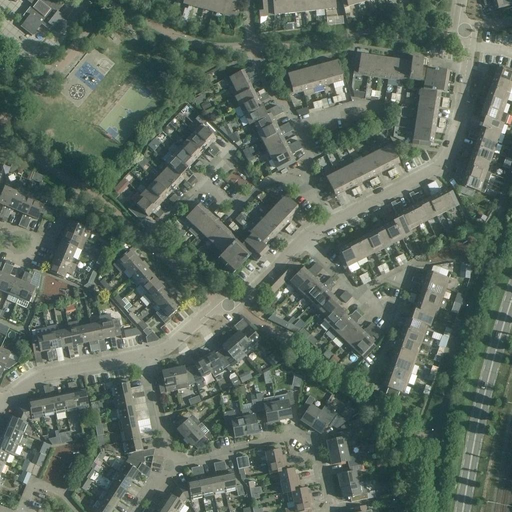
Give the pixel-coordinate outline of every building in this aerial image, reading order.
[(13,0),(16,3),(18,0),(26,0),(32,4),(22,17),(26,20),(21,27),(32,36),(42,25),(50,32),(53,28),(60,33),(69,21),(58,12),(67,0),(13,0)] [(202,10),(205,0),(194,0),(193,7),(202,10)] [(205,0),(202,10),(212,13),(215,0),(205,0)] [(222,16),(226,0),(215,0),(212,13),(222,16)] [(237,0),(226,0),(222,16),(237,20),(238,14),(234,13),(237,0)] [(274,16),(272,0),(261,0),(263,11),(259,12),(260,18),(274,16)] [(272,0),(274,16),(284,15),(282,0),(272,0)] [(294,14),(292,0),(282,0),(284,15),(294,14)] [(292,0),(294,14),(305,13),(303,0),(292,0)] [(315,12),(313,0),(303,0),(305,13),(315,12)] [(313,0),(315,12),(325,10),(323,0),(313,0)] [(323,0),(325,10),(335,9),(334,0),(323,0)] [(358,5),(356,0),(345,0),(346,1),(342,3),(344,8),(358,5)] [(511,0),(493,0),(491,1),(494,11),(511,6),(511,0)] [(353,75),(368,77),(371,57),(361,55),(358,70),(354,69),(353,75)] [(368,77),(378,79),(381,59),(371,57),(368,77)] [(412,58),(411,64),(408,81),(424,84),(423,91),(441,94),(448,95),(451,74),(426,70),(428,61),(412,58)] [(378,79),(388,80),(391,60),(381,59),(378,79)] [(388,80),(398,82),(401,62),(391,60),(388,80)] [(327,65),(332,84),(343,81),(337,62),(327,65)] [(408,83),(408,81),(411,64),(401,62),(398,82),(408,83)] [(332,84),(327,65),(317,68),(322,87),(332,84)] [(499,80),(511,85),(511,70),(499,66),(498,69),(496,68),(493,78),(499,80)] [(322,87),(317,68),(307,71),(313,90),(322,87)] [(225,80),(230,89),(248,80),(243,71),(225,80)] [(313,90),(307,71),(297,73),(303,93),(313,90)] [(303,93),(297,73),(287,76),(291,90),(287,91),(288,97),(303,93)] [(511,85),(499,80),(493,78),(492,80),(489,88),(509,95),(509,94),(511,94),(511,85)] [(253,89),(248,80),(230,89),(235,98),(253,89)] [(486,98),(506,104),(509,95),(489,88),(486,98)] [(239,107),(257,98),(253,89),(235,98),(229,101),(234,110),(239,107)] [(374,101),(375,98),(376,92),(371,91),(371,90),(366,89),(364,99),(374,101)] [(419,101),(439,104),(441,94),(423,91),(421,91),(419,101)] [(196,106),(206,101),(203,95),(193,100),(196,106)] [(244,117),(262,107),(257,98),(239,107),(244,117)] [(483,107),(502,114),(506,104),(486,98),(483,107)] [(418,111),(438,114),(439,104),(419,101),(418,111)] [(203,111),(208,108),(206,102),(200,105),(203,111)] [(249,126),(253,124),(266,117),(262,107),(244,117),(249,126)] [(484,119),(499,124),(503,125),(505,126),(508,116),(502,114),(483,107),(479,117),(484,119)] [(416,121),(436,124),(438,114),(418,111),(416,121)] [(258,133),(276,124),(271,114),(266,117),(253,124),(258,133)] [(408,124),(409,117),(396,115),(395,122),(408,124)] [(480,128),(500,135),(503,125),(499,124),(484,119),(480,128)] [(415,131),(435,134),(436,124),(416,121),(415,131)] [(469,135),(474,137),(476,132),(478,127),(469,123),(467,129),(470,130),(469,135)] [(262,142),(280,133),(276,124),(258,133),(262,142)] [(208,147),(216,139),(201,125),(194,133),(208,147)] [(477,138),(496,145),(500,135),(480,128),(477,138)] [(435,134),(415,131),(412,145),(418,146),(419,142),(433,144),(435,134)] [(187,141),(201,154),(208,147),(194,133),(187,141)] [(267,151),(285,142),(280,133),(262,142),(267,151)] [(154,138),(150,142),(156,148),(160,143),(154,138)] [(473,148),(493,154),(496,145),(477,138),(473,148)] [(180,148),(194,161),(201,154),(187,141),(180,148)] [(272,160),(290,151),(285,142),(267,151),(272,160)] [(381,152),(390,170),(399,165),(390,147),(381,152)] [(194,161),(180,148),(173,155),(187,169),(194,161)] [(470,157),(490,164),(493,154),(473,148),(470,157)] [(162,159),(169,166),(190,186),(193,183),(195,185),(199,181),(193,175),(189,179),(186,176),(186,175),(184,173),(187,169),(173,155),(169,151),(162,159)] [(290,151),(272,160),(277,170),(294,160),(290,151)] [(390,170),(381,152),(372,156),(381,174),(390,170)] [(381,174),(372,156),(363,161),(372,179),(381,174)] [(486,173),(490,164),(470,157),(467,166),(486,173)] [(141,160),(141,161),(140,162),(138,164),(142,168),(148,162),(144,158),(141,160)] [(372,179),(363,161),(354,166),(363,183),(372,179)] [(190,186),(169,166),(162,173),(177,187),(183,180),(186,182),(183,185),(187,189),(189,186),(190,186)] [(363,183),(354,166),(345,170),(354,188),(363,183)] [(467,167),(463,176),(483,183),(486,174),(486,173),(467,166),(467,167)] [(228,168),(224,168),(225,176),(232,176),(232,189),(241,188),(240,171),(229,172),(228,168)] [(354,188),(345,170),(336,175),(345,193),(354,188)] [(155,181),(169,195),(177,187),(162,173),(155,181)] [(455,173),(455,174),(454,177),(458,179),(458,180),(461,181),(460,186),(475,191),(479,192),(479,193),(483,194),(487,184),(483,183),(463,176),(460,175),(455,173)] [(248,189),(254,186),(249,175),(243,178),(248,189)] [(335,197),(345,193),(336,175),(322,181),(325,186),(329,184),(335,197)] [(124,190),(128,186),(124,181),(120,186),(124,190)] [(148,188),(163,202),(169,195),(155,181),(148,188)] [(12,210),(18,212),(27,190),(17,186),(15,192),(8,208),(4,217),(8,219),(12,210)] [(0,219),(3,220),(4,217),(8,208),(15,192),(5,188),(0,198),(0,204),(4,206),(0,214),(0,219)] [(163,202),(148,188),(141,196),(162,215),(164,212),(158,207),(163,202)] [(23,228),(28,216),(37,194),(27,190),(18,212),(24,214),(18,227),(23,228)] [(436,195),(446,213),(455,208),(455,207),(447,193),(446,190),(436,195)] [(451,191),(447,193),(455,207),(458,206),(451,191)] [(32,218),(38,221),(47,198),(37,194),(28,216),(23,228),(27,230),(32,218)] [(279,204),(293,218),(301,211),(290,201),(293,198),(289,194),(279,204)] [(427,200),(436,218),(446,213),(436,195),(427,200)] [(148,217),(152,213),(159,219),(162,215),(141,196),(134,203),(134,204),(128,210),(141,223),(147,216),(148,217)] [(418,205),(427,223),(436,218),(427,200),(418,205)] [(183,216),(194,226),(208,211),(200,204),(191,214),(187,211),(183,216)] [(271,211),(286,226),(293,218),(279,204),(271,211)] [(409,209),(418,227),(427,223),(418,205),(409,209)] [(54,210),(44,206),(41,214),(51,218),(54,210)] [(400,214),(402,218),(409,232),(418,227),(409,209),(400,214)] [(201,233),(215,218),(208,211),(194,226),(201,233)] [(264,219),(279,233),(286,226),(271,211),(264,219)] [(208,240),(222,225),(215,218),(201,233),(208,240)] [(393,223),(402,241),(411,236),(409,232),(402,218),(393,223)] [(257,226),(272,240),(279,233),(264,219),(257,226)] [(70,222),(65,233),(86,242),(91,229),(85,226),(84,228),(70,222)] [(443,230),(446,236),(455,232),(450,222),(447,223),(449,227),(443,230)] [(384,227),(393,245),(402,241),(393,223),(384,227)] [(215,247),(230,232),(222,225),(208,240),(215,247)] [(272,240),(257,226),(250,234),(252,236),(264,248),(272,240)] [(374,232),(384,250),(393,245),(384,227),(374,232)] [(181,230),(176,235),(180,239),(185,234),(181,230)] [(230,232),(215,247),(223,254),(235,242),(237,240),(230,232)] [(366,237),(375,255),(384,250),(374,232),(366,237)] [(61,242),(77,249),(77,248),(82,251),(86,242),(65,233),(61,242)] [(264,248),(252,236),(241,247),(235,242),(223,254),(218,260),(233,274),(251,257),(257,263),(268,251),(264,248)] [(357,241),(366,259),(375,255),(366,237),(357,241)] [(347,246),(356,264),(366,259),(357,241),(347,246)] [(57,252),(72,259),(77,249),(61,242),(57,252)] [(356,264),(347,246),(338,251),(347,269),(356,264)] [(126,269),(138,259),(132,252),(134,250),(133,248),(113,266),(120,273),(125,269),(126,269)] [(52,262),(74,271),(76,265),(71,263),(72,259),(57,252),(52,262)] [(138,259),(126,269),(133,278),(145,267),(138,259)] [(74,271),(52,262),(48,272),(64,279),(66,273),(72,276),(74,271)] [(295,291),(319,266),(316,263),(309,270),(307,271),(303,267),(288,284),(295,291)] [(380,266),(383,272),(385,274),(388,272),(387,269),(385,264),(380,266)] [(470,267),(460,265),(460,278),(469,278),(470,267)] [(303,298),(318,282),(315,279),(316,276),(322,269),(319,266),(295,291),(303,298)] [(140,285),(152,275),(145,267),(133,278),(140,285)] [(274,283),(280,288),(294,273),(288,268),(274,283)] [(424,282),(446,290),(449,280),(428,272),(424,282)] [(152,275),(140,285),(147,294),(159,283),(152,275)] [(5,276),(0,288),(0,291),(9,295),(15,280),(5,276)] [(310,305),(332,283),(331,282),(333,280),(331,277),(324,284),(323,284),(322,285),(318,282),(303,298),(310,305)] [(15,280),(9,295),(19,299),(25,284),(15,280)] [(446,290),(424,282),(421,292),(442,299),(446,290)] [(159,283),(147,294),(144,296),(151,304),(166,291),(159,283)] [(280,288),(274,283),(266,292),(271,297),(280,288)] [(318,312),(333,296),(329,292),(331,291),(331,290),(335,286),(332,283),(310,305),(318,312)] [(25,284),(19,299),(29,304),(36,289),(25,284)] [(161,310),(173,299),(166,291),(151,304),(150,305),(153,309),(157,305),(161,310)] [(342,301),(349,294),(345,291),(339,298),(342,301)] [(442,299),(421,292),(417,302),(439,309),(442,299)] [(349,294),(342,301),(345,304),(352,297),(349,294)] [(454,303),(460,305),(464,296),(457,294),(454,303)] [(323,321),(341,303),(333,296),(318,312),(325,319),(323,321)] [(173,299),(161,310),(165,314),(160,319),(165,325),(170,320),(168,318),(181,308),(173,299)] [(122,301),(119,304),(123,309),(127,306),(122,301)] [(439,309),(417,302),(414,311),(433,318),(435,319),(439,309)] [(329,330),(345,314),(338,307),(341,303),(323,321),(331,328),(329,330)] [(76,311),(74,304),(65,306),(66,312),(66,313),(76,311)] [(19,311),(16,317),(22,320),(25,314),(19,311)] [(337,337),(358,314),(355,311),(351,316),(349,316),(348,317),(345,314),(329,330),(337,337)] [(433,318),(414,311),(411,321),(407,319),(406,320),(428,327),(430,328),(433,318)] [(133,320),(137,317),(132,312),(128,316),(133,320)] [(358,323),(358,321),(361,317),(358,314),(337,337),(344,344),(360,328),(356,324),(358,323)] [(137,317),(133,320),(137,325),(141,322),(137,317)] [(230,339),(245,356),(253,349),(252,347),(260,340),(242,319),(233,327),(238,332),(230,339)] [(428,327),(406,320),(403,329),(424,337),(428,327)] [(101,325),(104,341),(110,340),(112,348),(117,348),(115,339),(114,337),(121,336),(118,321),(101,325)] [(351,351),(375,326),(372,323),(366,329),(364,329),(363,331),(360,328),(344,344),(351,351)] [(46,328),(48,335),(53,361),(57,360),(58,363),(64,362),(61,349),(62,349),(59,333),(57,325),(46,328)] [(90,327),(94,343),(104,341),(101,325),(90,327)] [(364,359),(376,347),(373,344),(375,342),(371,338),(372,337),(372,336),(378,329),(375,326),(351,351),(359,358),(361,356),(364,359)] [(80,329),(83,345),(89,344),(91,353),(95,352),(94,345),(93,343),(94,343),(90,327),(80,329)] [(147,328),(143,332),(147,336),(151,333),(147,328)] [(69,331),(72,347),(83,345),(80,329),(69,331)] [(298,333),(305,340),(309,336),(302,329),(298,333)] [(424,337),(403,329),(400,339),(421,346),(424,337)] [(74,357),(73,351),(72,347),(69,331),(59,333),(62,349),(68,348),(70,361),(75,360),(74,357)] [(53,361),(48,335),(30,339),(34,355),(46,352),(48,362),(53,361)] [(225,351),(220,354),(229,366),(234,362),(236,364),(245,356),(230,339),(221,347),(225,351)] [(421,346),(400,339),(396,349),(417,356),(421,346)] [(0,348),(0,377),(4,367),(7,369),(8,369),(18,362),(11,359),(9,359),(11,354),(11,352),(1,348),(0,348)] [(417,356),(396,349),(393,358),(414,366),(417,356)] [(327,350),(323,355),(328,361),(333,355),(327,350)] [(266,359),(273,367),(281,360),(275,352),(266,359)] [(212,353),(203,359),(213,376),(223,370),(229,366),(220,354),(215,358),(212,353)] [(329,361),(334,366),(338,362),(333,357),(329,361)] [(414,366),(393,358),(389,368),(411,375),(414,366)] [(196,369),(191,371),(196,385),(203,382),(202,379),(207,376),(208,378),(213,376),(203,359),(193,364),(196,369)] [(188,387),(196,385),(191,371),(185,374),(184,368),(173,371),(176,387),(187,384),(188,387)] [(411,375),(389,368),(386,378),(407,385),(411,375)] [(166,389),(176,387),(173,371),(162,373),(163,378),(157,380),(161,394),(167,393),(166,389)] [(240,384),(236,377),(230,380),(233,387),(240,384)] [(407,385),(386,378),(382,388),(404,395),(407,385)] [(198,390),(205,396),(213,388),(206,381),(198,390)] [(113,399),(131,395),(129,383),(111,387),(113,399)] [(74,394),(77,411),(89,409),(86,391),(74,394)] [(268,424),(280,422),(276,403),(275,397),(263,399),(262,393),(256,395),(258,401),(260,412),(265,411),(268,424)] [(288,401),(276,403),(280,422),(292,419),(289,406),(295,405),(292,393),(287,394),(288,401)] [(62,396),(66,414),(77,411),(74,394),(62,396)] [(116,410),(134,406),(131,395),(113,399),(116,410)] [(51,399),(55,416),(66,414),(62,396),(51,399)] [(301,421),(310,427),(320,413),(310,406),(314,400),(309,397),(302,407),(307,411),(301,421)] [(55,416),(51,399),(40,401),(44,418),(55,416)] [(29,403),(29,404),(17,406),(27,419),(32,418),(32,421),(44,418),(40,401),(29,403)] [(259,434),(254,413),(260,412),(258,401),(252,402),(253,409),(241,411),(242,415),(243,416),(247,437),(259,434)] [(27,419),(17,406),(12,417),(11,417),(6,428),(23,435),(28,424),(26,423),(27,419)] [(118,421),(136,417),(134,406),(116,410),(118,421)] [(339,417),(334,414),(324,407),(320,413),(310,427),(320,434),(327,424),(332,427),(339,417)] [(347,407),(341,416),(348,420),(354,411),(347,407)] [(243,416),(242,415),(236,417),(234,410),(224,413),(227,428),(232,426),(235,439),(247,437),(243,416)] [(176,431),(183,440),(196,428),(200,424),(193,417),(192,418),(188,413),(177,423),(181,427),(176,431)] [(120,432),(138,428),(136,417),(118,421),(120,432)] [(211,438),(207,434),(206,434),(208,432),(201,424),(200,424),(196,428),(183,440),(190,448),(195,444),(199,448),(211,438)] [(96,430),(96,432),(97,436),(103,435),(101,425),(95,426),(96,430)] [(23,435),(6,428),(4,435),(0,433),(0,437),(19,445),(23,435)] [(123,443),(140,440),(138,428),(120,432),(123,443)] [(347,450),(345,443),(352,442),(350,432),(337,434),(338,440),(329,441),(327,442),(327,443),(329,454),(347,450)] [(0,449),(10,454),(14,456),(19,445),(0,437),(0,441),(0,442),(0,449)] [(36,449),(38,440),(32,438),(30,447),(36,449)] [(140,440),(123,443),(125,455),(127,455),(128,459),(144,462),(142,451),(143,451),(140,440)] [(368,446),(369,450),(370,453),(377,452),(376,444),(368,446)] [(274,452),(273,446),(266,448),(267,453),(265,454),(267,464),(285,461),(284,456),(281,457),(280,450),(274,452)] [(0,462),(5,464),(10,454),(0,449),(0,462)] [(348,462),(349,468),(361,466),(359,454),(348,456),(347,450),(329,454),(331,466),(348,462)] [(236,459),(238,470),(249,468),(248,463),(247,457),(236,459)] [(117,472),(132,482),(139,472),(138,471),(144,462),(128,459),(126,463),(124,462),(117,472)] [(278,473),(284,471),(283,466),(286,465),(285,461),(267,464),(269,475),(278,473)] [(30,462),(27,469),(25,472),(29,473),(30,474),(36,476),(40,466),(30,462)] [(233,473),(226,475),(224,465),(219,466),(221,476),(225,494),(237,491),(239,497),(245,496),(243,488),(242,486),(237,487),(233,473)] [(210,479),(214,496),(225,494),(221,476),(219,466),(216,467),(218,477),(210,479)] [(338,476),(340,488),(358,484),(356,473),(362,471),(361,466),(349,468),(350,473),(338,476)] [(249,468),(238,470),(239,475),(240,475),(241,481),(245,480),(243,469),(249,468)] [(280,484),(298,480),(297,476),(294,476),(293,470),(284,471),(278,473),(280,484)] [(29,473),(25,472),(22,471),(21,475),(18,474),(16,481),(26,485),(30,474),(29,473)] [(132,482),(117,472),(111,481),(126,491),(132,482)] [(199,481),(202,499),(214,496),(210,479),(199,481)] [(282,494),(301,490),(298,480),(280,484),(282,494)] [(126,491),(111,481),(104,491),(120,501),(126,491)] [(192,501),(202,499),(199,481),(188,483),(188,486),(178,488),(186,499),(191,498),(192,501)] [(351,503),(375,498),(374,491),(366,492),(366,489),(359,490),(358,484),(340,488),(342,500),(350,498),(351,503)] [(163,505),(174,511),(180,511),(185,505),(183,504),(186,499),(178,488),(174,493),(172,496),(170,495),(163,505)] [(301,490),(282,494),(286,493),(288,505),(294,503),(312,499),(311,495),(308,496),(306,489),(301,490)] [(120,501),(104,491),(98,500),(113,510),(120,501)] [(312,499),(294,503),(295,508),(284,510),(284,511),(315,511),(315,510),(311,511),(310,504),(313,504),(312,499)] [(112,511),(113,510),(98,500),(92,510),(94,511),(93,511),(112,511)]
